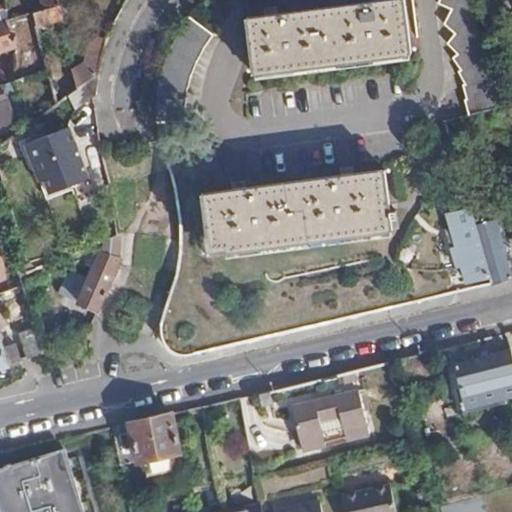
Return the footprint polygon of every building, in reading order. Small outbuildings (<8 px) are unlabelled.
[(378,0),(247,22),(255,78),(413,51),(405,0),(378,0)] [(501,106),(470,0),(439,0),(453,9),(446,25),(457,32),(450,44),(460,49),(455,59),(464,70),(462,72),(469,82),(467,86),(471,97),(468,100),(473,114),(501,106)] [(39,11),(42,25),(69,18),(65,4),(39,11)] [(0,51),(13,47),(11,19),(0,22),(0,51)] [(210,40),(184,24),(181,29),(173,50),(166,83),(166,108),(168,129),(197,129),(195,106),(197,88),(201,64),(210,40)] [(72,66),(75,89),(99,71),(105,43),(72,66)] [(75,89),(68,94),(77,108),(90,99),(95,96),(97,84),(99,71),(75,89)] [(0,86),(0,132),(29,111),(23,98),(6,104),(0,86)] [(89,176),(65,125),(21,144),(30,164),(36,167),(48,193),(89,176)] [(474,210),(481,208),(466,156),(459,158),(474,208),(474,210)] [(348,179),(205,202),(215,261),(397,231),(387,172),(348,179)] [(505,281),(511,278),(511,239),(509,241),(498,203),(481,208),(474,210),(494,277),(496,283),(505,281)] [(473,281),(494,277),(474,210),(474,208),(452,214),(462,246),(456,248),(461,267),(469,265),(473,281)] [(0,368),(22,361),(18,345),(7,348),(0,328),(0,254),(1,255),(9,293),(22,286),(6,227),(0,227),(0,368)] [(119,263),(120,257),(101,251),(82,296),(100,309),(119,263)] [(57,296),(49,267),(27,274),(36,303),(57,296)] [(22,332),(28,359),(45,353),(38,327),(22,332)] [(511,398),(511,348),(511,349),(458,363),(469,403),(503,395),(505,400),(511,398)] [(369,433),(360,392),(295,408),(305,450),(327,444),(328,448),(350,441),(349,438),(369,433)] [(175,452),(180,451),(173,413),(131,422),(140,459),(145,458),(175,452)] [(114,426),(122,462),(140,459),(131,422),(114,426)] [(84,511),(65,449),(0,468),(0,502),(3,511),(84,511)] [(145,458),(148,473),(178,467),(175,452),(145,458)] [(342,494),(346,511),(397,511),(392,484),(342,494)] [(441,511),(511,511),(511,491),(511,488),(474,498),(441,507),(441,511)] [(320,511),(318,499),(272,509),(272,511),(320,511)]
